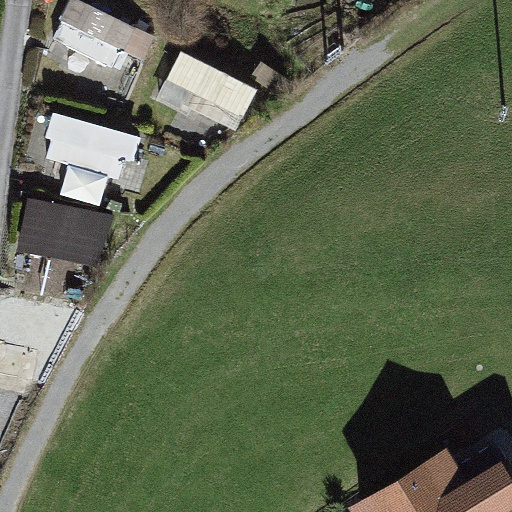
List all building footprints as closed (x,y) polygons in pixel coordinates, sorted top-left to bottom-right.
[(106,72),(128,0),(65,0),(49,55),(106,72)] [(154,91),(180,100),(173,121),(230,141),(257,61),(175,33),(154,91)] [(44,176),(111,194),(133,112),(66,95),(44,176)] [(26,176),(14,229),(35,233),(26,276),(62,284),(70,247),(98,253),(111,195),(26,176)] [(0,281),(0,370),(59,372),(62,283),(0,281)]
